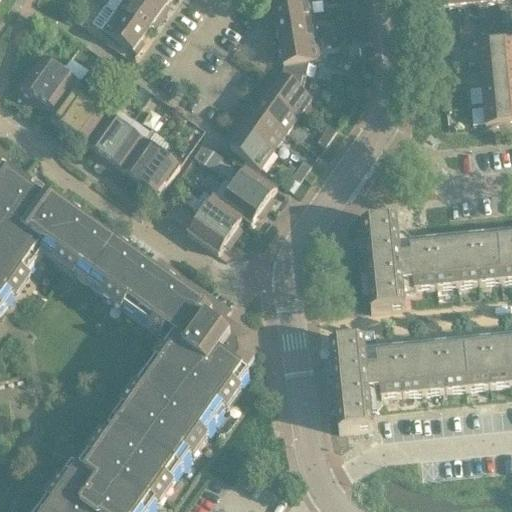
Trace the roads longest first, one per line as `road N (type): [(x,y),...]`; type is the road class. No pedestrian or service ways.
road 1 (residential): [(325,494),(309,446),(289,287),(302,243),(376,137)]
road 2 (residential): [(325,494),(385,457),(511,445)]
road 3 (residential): [(376,137),(448,189),(511,183)]
road 4 (residential): [(230,105),(185,71),(233,0)]
road 5 (residential): [(376,137),(401,59),(390,0)]
